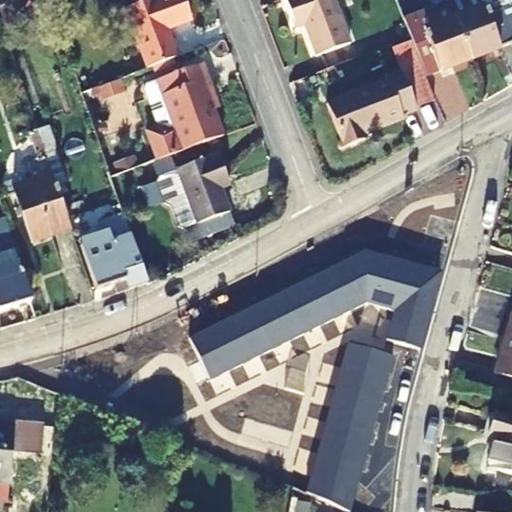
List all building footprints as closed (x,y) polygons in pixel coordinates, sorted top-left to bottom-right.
[(147,71),(178,59),(168,30),(192,22),(185,0),(159,0),(128,11),(147,71)] [(288,0),(283,2),(295,35),(306,31),(317,61),(350,49),(332,0),(288,0)] [(482,13),(478,0),(470,0),(445,9),(451,25),(482,13)] [(466,65),(511,48),(511,47),(511,2),(511,0),(478,0),(482,13),(451,25),(466,65)] [(408,44),(423,83),(466,65),(451,25),(445,9),(445,7),(401,24),(408,44)] [(183,156),(226,141),(216,114),(205,82),(214,80),(209,65),(159,83),(183,156)] [(384,85),(325,108),(341,149),(362,142),(360,138),(399,123),(398,120),(413,114),(398,76),(383,81),(384,85)] [(214,80),(205,82),(216,114),(225,111),(214,80)] [(104,99),(123,93),(118,81),(99,88),(104,99)] [(47,126),(31,132),(41,158),(57,153),(47,126)] [(229,218),(220,194),(217,184),(227,179),(219,159),(175,174),(159,179),(156,186),(163,207),(169,210),(176,231),(183,234),(195,230),(229,218)] [(227,179),(217,184),(220,194),(230,190),(227,179)] [(70,238),(52,184),(14,194),(32,248),(70,238)] [(134,254),(122,218),(98,226),(96,237),(77,244),(94,294),(112,288),(115,298),(145,288),(142,279),(134,254)] [(0,314),(30,305),(18,265),(0,271),(0,314)] [(511,329),(497,373),(511,378),(511,329)] [(489,470),(511,476),(511,419),(496,415),(489,439),(496,442),(489,470)] [(0,503),(6,504),(11,429),(0,427),(0,503)] [(39,458),(41,431),(11,429),(9,456),(39,458)]
